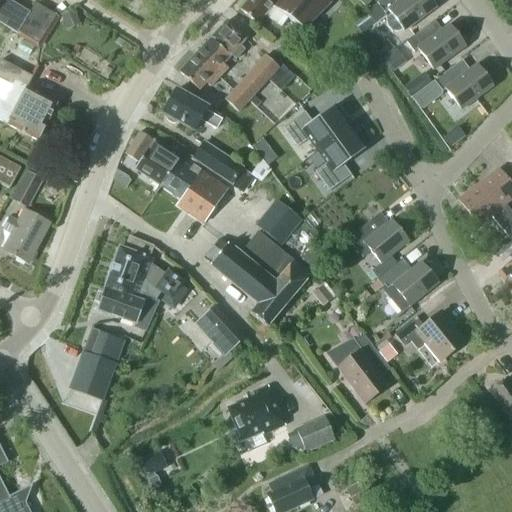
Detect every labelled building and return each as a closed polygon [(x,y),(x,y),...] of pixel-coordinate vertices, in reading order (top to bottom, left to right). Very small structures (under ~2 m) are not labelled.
[(0,0),(0,24),(17,34),(29,14),(6,0),(0,0)] [(248,0),(240,10),(258,25),(264,17),(280,29),(287,19),(303,30),(330,3),(327,0),(248,0)] [(354,0),(364,9),(372,0),(354,0)] [(381,0),(376,4),(384,14),(388,11),(389,14),(388,15),(387,16),(386,18),(386,20),(386,22),(386,23),(386,25),(387,27),(388,28),(389,30),(390,31),(392,32),(394,32),(396,33),(397,33),(399,32),(401,32),(402,31),(403,32),(435,8),(429,0),(381,0)] [(29,14),(17,34),(37,47),(56,17),(53,15),(35,4),(29,14)] [(61,15),(64,23),(77,17),(74,10),(61,15)] [(365,13),(353,23),(360,33),(373,23),(365,13)] [(432,71),(464,47),(448,26),(441,31),(434,22),(435,22),(434,21),(405,42),(406,43),(414,53),(417,50),(432,71)] [(210,39),(230,57),(231,56),(235,60),(244,51),(239,46),(246,40),(226,22),(210,39)] [(210,39),(195,56),(219,78),(227,69),(223,64),(230,57),(210,39)] [(406,63),(397,51),(384,61),(393,73),(406,63)] [(210,87),(219,78),(195,56),(179,73),(198,91),(205,83),(210,87)] [(248,74),(262,87),(279,69),(264,56),(248,74)] [(45,125),(56,105),(26,89),(32,77),(0,61),(0,60),(0,80),(11,87),(3,103),(0,101),(0,121),(6,125),(37,142),(38,140),(43,138),(46,133),(45,128),(46,126),(45,125)] [(460,111),(492,87),(476,66),(469,71),(462,62),(462,61),(411,99),(419,110),(422,110),(441,97),(441,93),(445,90),(460,111)] [(248,74),(232,91),(247,104),(262,87),(248,74)] [(413,80),(403,88),(411,98),(421,91),(413,80)] [(265,103),(283,117),(295,101),(277,87),(265,103)] [(215,130),(220,121),(205,112),(206,109),(175,91),(162,113),(165,115),(165,119),(168,122),(171,124),(175,124),(178,123),(194,131),(200,121),(215,130)] [(238,114),(247,104),(232,91),(224,100),(238,114)] [(261,102),(254,96),(249,102),(256,108),(261,102)] [(304,112),(282,128),(297,148),(308,139),(317,152),(350,128),(334,106),(311,122),(304,112)] [(232,126),(225,119),(222,124),(223,129),(228,132),(232,126)] [(457,127),(452,131),(459,140),(464,137),(457,127)] [(326,164),(315,172),(329,192),(351,176),(343,166),(365,149),(350,128),(317,152),(326,164)] [(154,143),(139,133),(125,155),(139,164),(135,170),(160,187),(178,159),(154,143)] [(203,141),(190,160),(229,185),(236,189),(246,173),(242,170),(244,168),(203,141)] [(0,157),(0,185),(9,190),(20,169),(0,157)] [(177,205),(203,223),(227,187),(196,167),(196,168),(193,165),(190,169),(178,161),(179,159),(178,159),(160,187),(180,200),(177,205)] [(229,185),(227,190),(243,200),(257,180),(260,182),(270,171),(261,159),(250,175),(246,173),(236,189),(229,185)] [(511,187),(498,169),(477,185),(509,225),(510,225),(511,222),(511,214),(505,205),(511,199),(511,187)] [(27,208),(42,180),(27,172),(11,200),(27,208)] [(263,183),(257,191),(273,202),(278,194),(263,183)] [(460,199),(457,201),(477,227),(490,216),(502,231),(509,225),(477,185),(463,197),(460,199)] [(301,222),(282,207),(262,232),(281,247),(301,222)] [(27,264),(48,225),(24,211),(18,223),(10,218),(3,231),(11,235),(3,251),(27,264)] [(390,222),(388,224),(379,214),(347,240),(362,258),(370,252),(380,264),(391,256),(407,242),(390,222)] [(509,225),(502,231),(508,238),(511,235),(511,229),(509,225)] [(275,284),(292,263),(258,234),(240,255),(275,284)] [(148,259),(153,247),(129,237),(124,250),(119,248),(104,289),(105,290),(126,297),(127,293),(139,297),(143,284),(155,293),(156,291),(164,297),(160,302),(173,312),(187,292),(182,288),(186,282),(169,268),(164,274),(151,264),(152,260),(148,259)] [(266,328),(310,277),(292,263),(275,284),(240,255),(227,245),(226,246),(219,241),(204,260),(210,265),(209,267),(256,306),(249,314),(266,328)] [(301,259),(312,270),(320,262),(309,251),(301,259)] [(380,264),(372,271),(379,279),(397,264),(391,256),(380,264)] [(511,261),(498,273),(511,290),(511,289),(511,261)] [(420,264),(409,272),(400,262),(397,264),(379,279),(377,281),(382,287),(380,289),(401,314),(437,284),(420,264)] [(377,281),(373,284),(378,290),(380,289),(382,287),(377,281)] [(333,300),(322,286),(311,294),(322,308),(333,300)] [(126,297),(105,290),(97,311),(146,329),(158,303),(144,297),(143,298),(139,297),(127,293),(126,297)] [(211,308),(201,318),(220,337),(214,342),(226,356),(242,341),(211,308)] [(439,363),(464,342),(440,313),(423,327),(415,318),(394,335),(401,345),(408,340),(416,351),(424,344),(439,363)] [(101,402),(123,342),(92,331),(70,391),(101,402)] [(379,378),(389,370),(363,336),(354,341),(352,339),(326,353),(363,401),(384,385),(379,378)] [(397,356),(388,345),(378,353),(386,364),(397,356)] [(511,386),(507,379),(489,392),(511,423),(511,386)] [(262,436),(284,427),(267,388),(245,398),(247,401),(227,409),(241,442),(261,434),(262,436)] [(334,441),(324,417),(295,430),(297,435),(302,446),(305,454),(334,441)] [(31,511),(35,510),(25,489),(8,498),(0,480),(0,466),(7,463),(0,448),(0,511),(31,511)] [(153,456),(139,463),(145,477),(152,473),(160,470),(153,456)] [(276,490),(266,494),(273,511),(287,511),(312,501),(305,486),(314,482),(307,467),(273,483),(276,490)] [(152,473),(145,477),(151,488),(159,484),(155,476),(154,476),(152,473)] [(354,507),(372,497),(363,482),(345,492),(354,507)]
